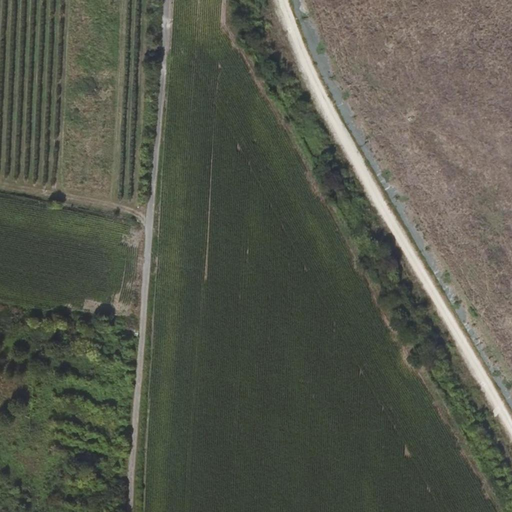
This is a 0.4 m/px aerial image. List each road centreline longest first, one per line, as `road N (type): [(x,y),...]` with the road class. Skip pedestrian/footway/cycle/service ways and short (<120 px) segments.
road 1 (track): [(141,511),(178,0)]
road 2 (track): [(511,430),(323,101),(282,0)]
